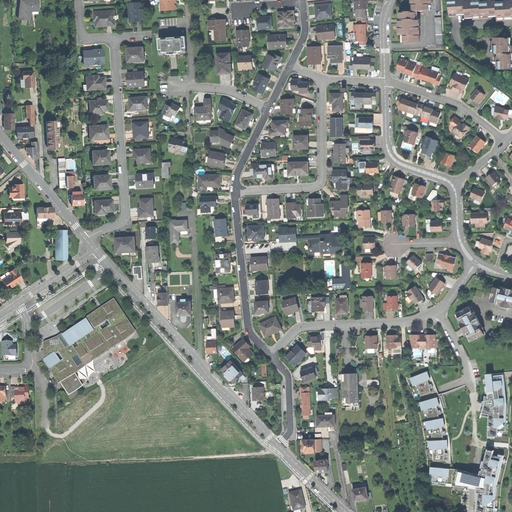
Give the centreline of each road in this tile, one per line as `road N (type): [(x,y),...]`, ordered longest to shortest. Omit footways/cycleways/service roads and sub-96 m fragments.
road 1 (residential): [(270,355),(297,328),(397,323),(438,310),(475,262)]
road 2 (residential): [(86,238),(125,216),(114,37)]
road 3 (track): [(69,463),(265,452),(277,444)]
road 4 (residential): [(234,192),(320,183),(319,77)]
road 5 (residential): [(270,355),(247,327),(234,192)]
road 6 (residential): [(96,249),(199,363)]
road 7 (residential): [(199,363),(191,213)]
road 8 (residential): [(452,184),(389,153),(385,81)]
road 9 (residential): [(385,81),(454,103),(505,141)]
road 10 (residential): [(0,135),(86,238)]
